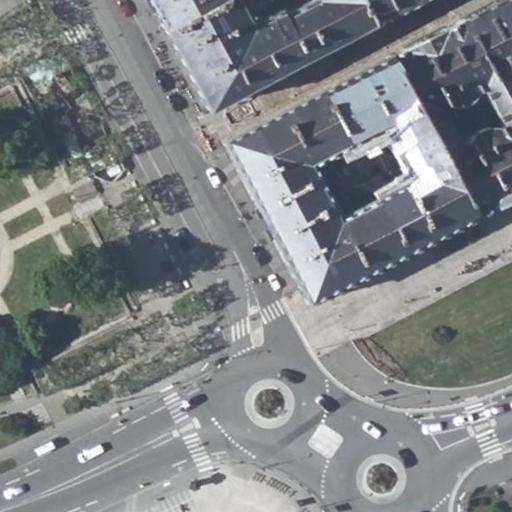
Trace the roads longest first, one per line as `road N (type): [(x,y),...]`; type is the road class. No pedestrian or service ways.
road 1 (residential): [(246,275),(203,279),(64,0)]
road 2 (residential): [(246,275),(101,0)]
road 3 (secondary): [(232,384),(0,494)]
road 4 (secondary): [(36,511),(241,429)]
